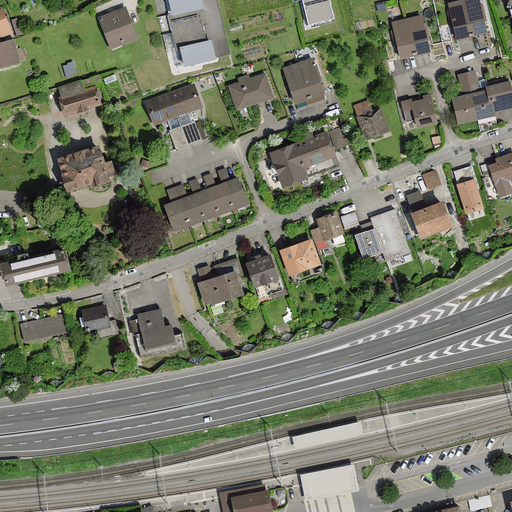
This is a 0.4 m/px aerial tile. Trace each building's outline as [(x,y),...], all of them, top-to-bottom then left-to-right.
[(164,0),(180,68),(217,59),(212,41),(205,43),(198,11),(205,9),(202,0),(164,0)] [(303,0),(309,23),(334,17),(329,0),(303,0)] [(457,42),(488,35),(479,0),(475,0),(448,7),(457,42)] [(111,52),(139,41),(126,9),(98,20),(111,52)] [(0,42),(13,37),(3,10),(0,11),(0,42)] [(398,61),(429,55),(422,19),(391,26),(398,61)] [(0,71),(19,66),(13,42),(0,44),(0,71)] [(297,109),(328,98),(314,59),(283,70),(297,109)] [(492,113),(511,108),(511,83),(480,91),(476,72),(457,76),(461,95),(452,97),(458,124),(493,116),(492,113)] [(237,112),(274,100),(266,75),(229,87),(237,112)] [(153,127),(203,108),(194,84),(144,104),(153,127)] [(60,119),(101,106),(96,90),(55,102),(60,119)] [(415,131),(436,127),(430,95),(403,101),(405,113),(411,112),(415,131)] [(365,141),(389,133),(380,108),(356,117),(365,141)] [(303,169),(336,157),(327,132),(268,155),(281,189),(307,179),(303,169)] [(57,162),(68,193),(91,186),(92,192),(110,186),(108,180),(115,178),(110,162),(103,164),(98,149),(57,162)] [(511,185),(511,182),(511,181),(511,155),(487,164),(499,199),(511,194),(511,185)] [(427,192),(441,187),(435,172),(422,177),(427,192)] [(175,234),(248,206),(236,177),(164,205),(175,234)] [(483,211),(475,183),(457,188),(466,216),(483,211)] [(405,199),(411,216),(424,211),(418,194),(405,199)] [(420,240),(451,228),(442,204),(424,211),(411,216),(420,240)] [(377,266),(409,254),(393,210),(370,218),(372,223),(363,226),(377,266)] [(361,225),(356,211),(342,216),(346,230),(361,225)] [(322,243),(345,235),(336,212),(313,220),(322,243)] [(290,277),(322,265),(313,240),(280,252),(290,277)] [(0,280),(2,288),(66,273),(61,252),(0,266),(0,280)] [(258,299),(283,291),(271,255),(246,264),(258,299)] [(206,308),(243,298),(236,272),(240,271),(237,261),(212,268),(215,278),(211,279),(209,269),(196,272),(206,308)] [(86,334),(112,329),(107,306),(81,311),(86,334)] [(142,353),(173,346),(169,326),(164,327),(160,312),(133,318),(142,353)] [(21,344),(65,335),(61,315),(17,324),(21,344)] [(295,448),(363,433),(361,420),(292,435),(295,448)] [(305,500),(356,489),(352,471),(351,466),(300,477),(301,483),(305,500)] [(265,485),(221,494),(223,500),(225,511),(268,511),(270,511),(266,492),(265,488),(265,485)]
